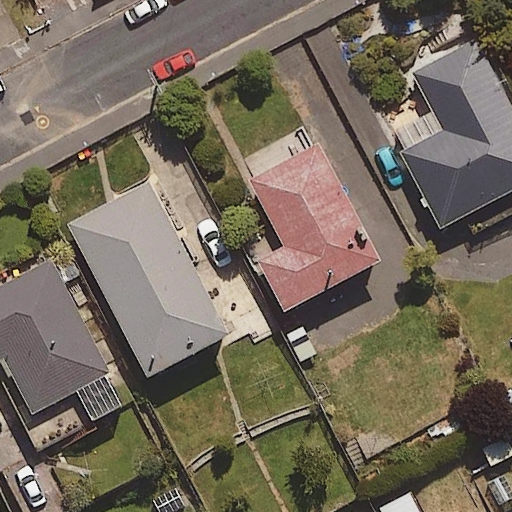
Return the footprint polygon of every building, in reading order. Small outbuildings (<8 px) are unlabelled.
[(511,102),(478,37),(410,73),(430,112),(393,131),(443,228),(468,215),(477,232),(511,214),(511,102)] [(379,264),(319,146),(251,180),(287,251),(261,264),(286,311),(379,264)] [(229,336),(150,183),(70,224),(149,378),(229,336)] [(79,394),(95,424),(127,407),(51,259),(0,285),(0,360),(2,359),(32,418),(79,394)] [(511,437),(507,427),(477,443),(491,471),(511,460),(511,437)] [(418,511),(410,495),(382,509),(384,511),(418,511)]
